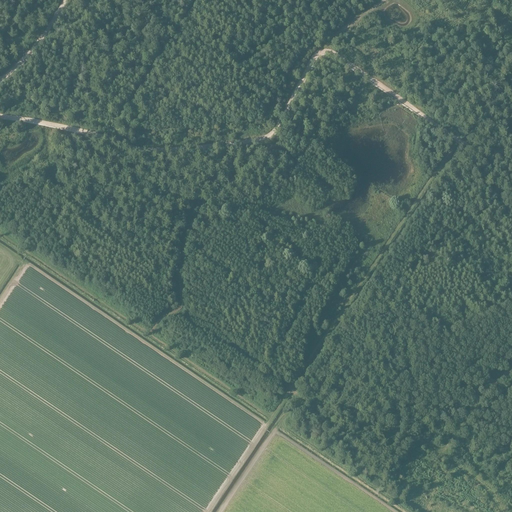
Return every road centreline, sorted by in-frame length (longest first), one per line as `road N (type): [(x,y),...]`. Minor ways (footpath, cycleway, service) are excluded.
road 1 (track): [(0,234),(270,416),(289,388),(328,415),(410,435),(472,475),(501,511)]
road 2 (track): [(0,115),(146,149),(258,139),(278,122),(312,57),(329,51),(468,145),(511,149)]
road 3 (track): [(458,138),(289,388)]
road 4 (track): [(264,137),(194,217),(181,306),(152,336)]
road 5 (track): [(298,394),(278,424),(409,511)]
